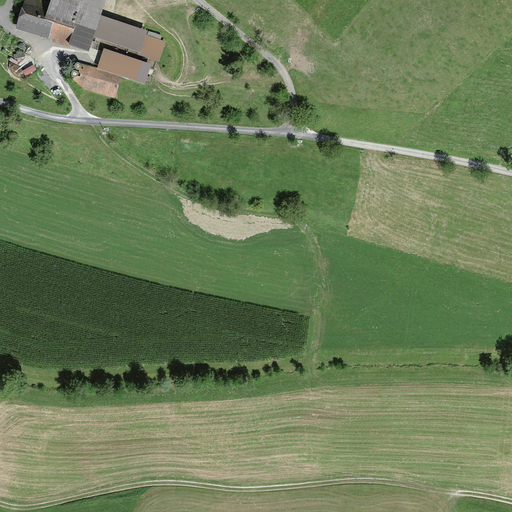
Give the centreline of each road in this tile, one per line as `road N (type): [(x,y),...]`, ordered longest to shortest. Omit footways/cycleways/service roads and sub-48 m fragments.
road 1 (track): [(449,492),(374,480),(259,488),(153,482),(25,510),(0,505)]
road 2 (track): [(511,175),(296,136)]
road 3 (track): [(194,0),(278,67),(290,87),(296,136)]
